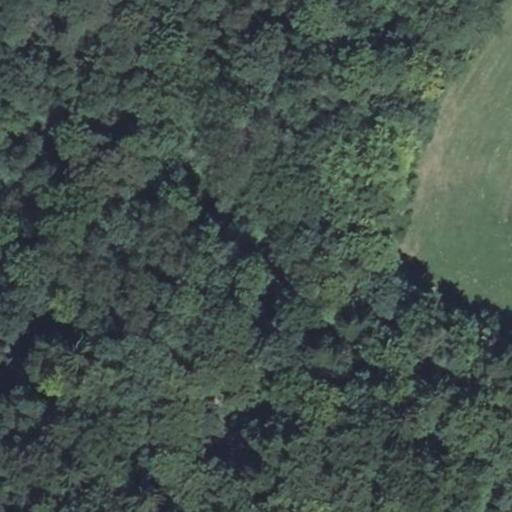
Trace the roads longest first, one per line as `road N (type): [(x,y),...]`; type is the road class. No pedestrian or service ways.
road 1 (track): [(331,0),(287,63),(277,103),(271,270),(231,442),(245,511)]
road 2 (track): [(331,0),(312,78),(312,137),(331,217),(391,313),(461,368),(511,390)]
